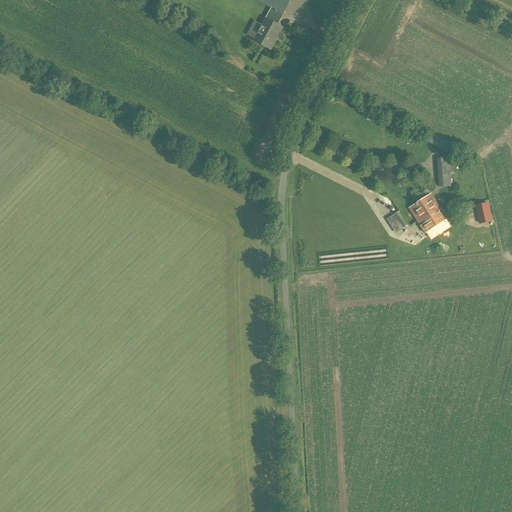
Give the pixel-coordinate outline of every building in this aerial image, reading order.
[(277,25),(291,0),(255,0),(271,8),(265,19),(264,18),(252,41),(271,50),(283,28),(277,25)] [(197,39),(204,27),(195,22),(189,35),(197,39)] [(439,187),(454,186),(453,162),(437,163),(439,187)] [(432,213),(439,208),(430,195),(409,209),(417,221),(418,221),(416,219),(425,213),(428,217),(433,214),(432,213)] [(479,223),(492,221),(488,202),(475,205),(479,223)] [(418,221),(417,221),(421,226),(425,233),(447,219),(441,210),(439,208),(432,213),(433,214),(428,217),(425,213),(416,219),(418,221)] [(403,230),(408,226),(399,212),(393,215),(403,230)]
